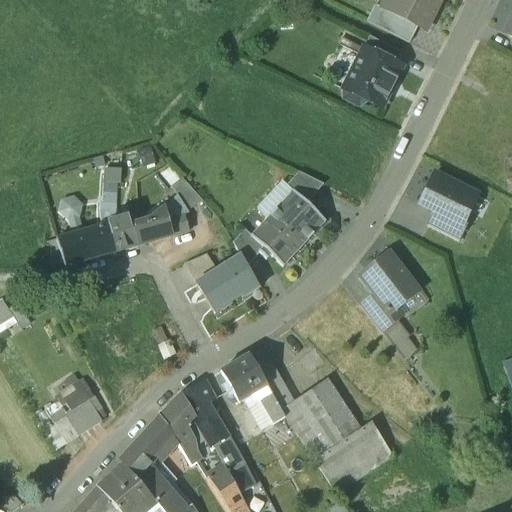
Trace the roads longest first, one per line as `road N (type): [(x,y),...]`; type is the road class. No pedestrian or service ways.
road 1 (residential): [(207,360),(295,307),(342,257),(395,175),(481,0)]
road 2 (residential): [(47,511),(164,387),(207,360)]
road 3 (residential): [(157,260),(54,283),(0,281)]
